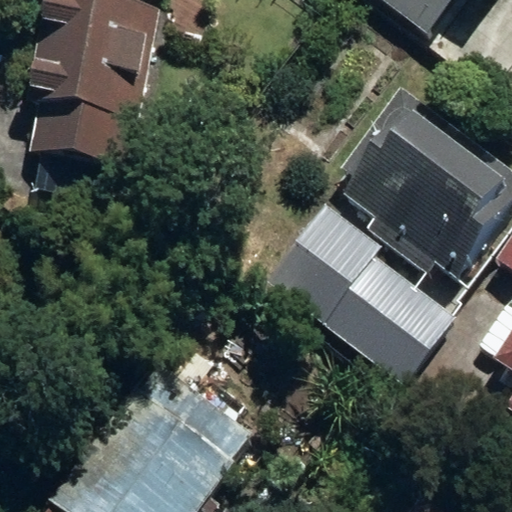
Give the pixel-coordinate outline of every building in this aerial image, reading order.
[(33,198),(107,213),(114,179),(128,182),(163,0),(45,0),(24,113),(37,115),(28,161),(40,163),(33,198)] [(412,0),(472,43),(500,5),(492,0),(412,0)] [(511,85),(501,101),(511,109),(511,85)] [(382,236),(373,248),(433,292),(442,281),(463,297),(511,230),(511,185),(409,109),(350,187),(367,199),(355,215),(382,236)] [(277,302),(411,402),(462,335),(420,303),(424,297),(332,229),(277,302)] [(511,263),(502,278),(511,284),(511,263)] [(511,363),(500,381),(511,388),(511,363)] [(222,511),(240,488),(236,485),(258,455),(166,387),(145,416),(141,413),(67,511),(222,511)]
